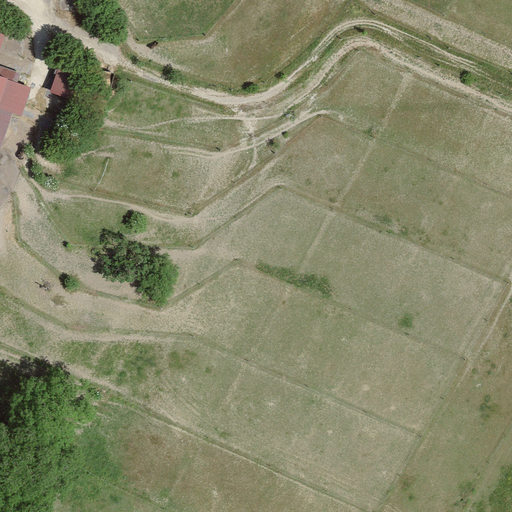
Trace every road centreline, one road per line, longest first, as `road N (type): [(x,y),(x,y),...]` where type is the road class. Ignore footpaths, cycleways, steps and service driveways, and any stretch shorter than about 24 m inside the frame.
road 1 (track): [(38,0),(191,80),(243,93),(273,92),(356,19),(381,17),(511,71)]
road 2 (track): [(212,433),(149,375),(143,352),(241,161),(246,129),(210,85)]
